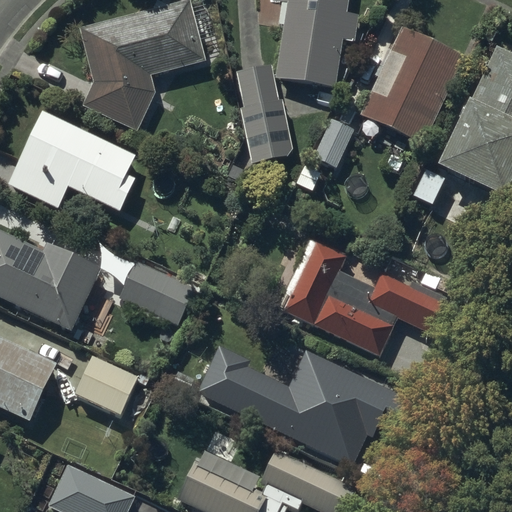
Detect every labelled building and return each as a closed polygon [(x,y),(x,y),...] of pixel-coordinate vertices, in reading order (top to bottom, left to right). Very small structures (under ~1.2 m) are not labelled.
[(192,0),(187,0),(80,30),(95,81),(83,103),(137,130),(156,91),(152,77),(209,61),(192,0)] [(349,0),(288,0),(278,77),(337,85),(349,0)] [(465,57),(400,28),(361,114),(425,144),(465,57)] [(511,180),(511,55),(495,47),(439,164),(505,195),(511,180)] [(283,97),(241,105),(252,159),(271,156),(269,143),(291,138),(283,97)] [(136,156),(43,112),(10,182),(62,206),(70,188),(121,212),(137,179),(127,175),(136,156)] [(336,168),(352,128),(329,119),(313,159),(336,168)] [(445,179),(425,168),(412,194),(432,204),(445,179)] [(100,271),(0,227),(0,296),(75,329),(100,271)] [(312,240),(280,311),(382,356),(398,320),(435,336),(450,301),(393,276),(386,292),(339,271),(346,255),(312,240)] [(195,288),(137,260),(119,298),(177,326),(195,288)] [(54,364),(0,340),(0,411),(27,423),(54,364)] [(138,376),(93,356),(75,395),(120,415),(138,376)] [(299,392),(225,359),(209,396),(324,448),(338,417),(373,432),(391,391),(315,356),(299,392)] [(260,490),(196,461),(180,497),(213,511),(283,511),(289,501),(314,511),(342,511),(353,487),(276,453),(260,490)] [(127,511),(135,496),(68,465),(50,505),(64,511),(127,511)]
